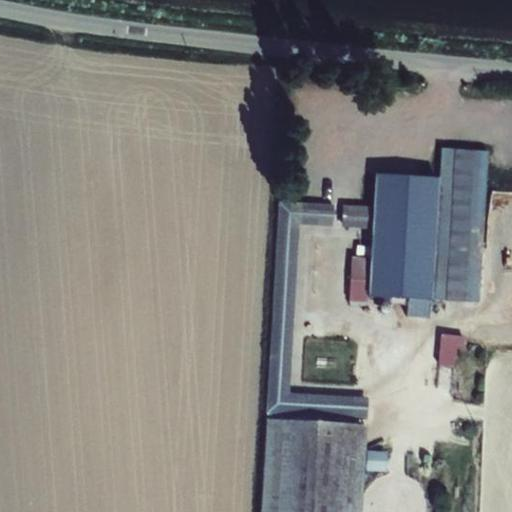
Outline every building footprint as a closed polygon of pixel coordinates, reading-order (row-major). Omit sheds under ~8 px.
[(442,151),(432,299),(479,302),(489,154),(442,151)] [(436,174),(376,171),(374,204),(373,224),(369,298),(407,300),(406,317),(428,318),(429,301),(436,174)] [(332,218),(333,197),(278,194),(267,414),(283,415),(351,419),(367,419),(368,399),(284,394),(293,216),(332,218)] [(343,202),(341,223),(373,224),(374,204),(343,202)] [(445,340),(444,371),(458,371),(460,341),(445,340)] [(283,415),(267,414),(267,421),(283,422),(283,415)] [(351,419),(283,415),(283,422),(351,425),(351,419)] [(283,422),(267,421),(261,511),(361,511),(367,426),(351,425),(283,422)]
